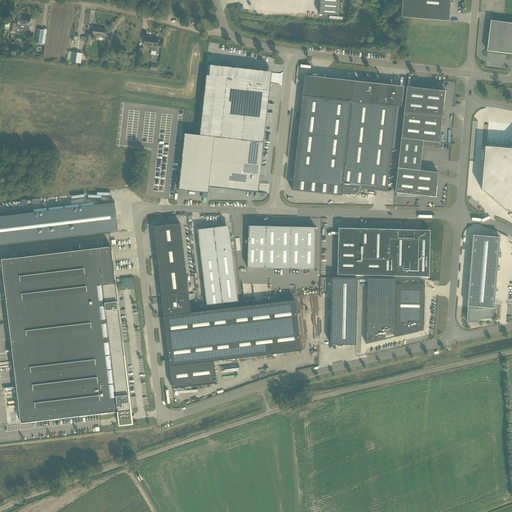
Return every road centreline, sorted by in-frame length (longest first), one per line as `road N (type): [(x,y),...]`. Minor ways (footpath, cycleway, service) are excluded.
road 1 (unclassified): [(451,339),(167,410),(139,218),(145,209),(273,210)]
road 2 (unclassified): [(0,508),(280,410),(511,354)]
road 3 (unclassified): [(225,30),(200,32),(102,6),(14,4)]
road 4 (unclassified): [(273,210),(458,215)]
road 5 (unclassified): [(469,74),(293,51)]
road 6 (unknown): [(167,410),(0,430)]
road 7 (residential): [(273,210),(293,51)]
road 8 (unknown): [(0,253),(140,231)]
road 9 (unclassified): [(458,215),(451,339)]
